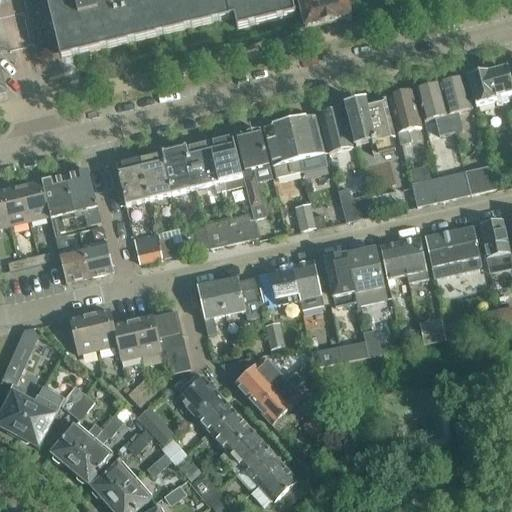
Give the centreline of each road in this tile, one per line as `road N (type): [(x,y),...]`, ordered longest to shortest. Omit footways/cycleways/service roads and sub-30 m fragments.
road 1 (residential): [(511,33),(0,156)]
road 2 (residential): [(179,278),(511,202)]
road 3 (residential): [(0,312),(129,286)]
